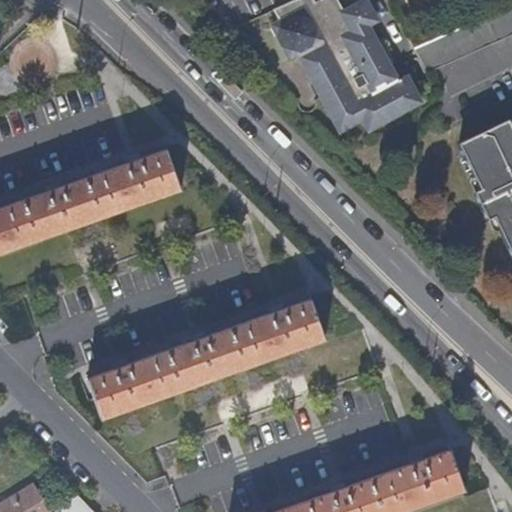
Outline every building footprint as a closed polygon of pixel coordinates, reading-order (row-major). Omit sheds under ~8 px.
[(273,13),(292,2),(291,0),(263,0),(259,3),(266,17),(273,13)] [(391,76),(372,40),(363,21),(373,17),(362,0),(357,0),(341,9),(332,14),(318,10),(313,0),(312,0),(296,0),(292,2),(273,13),(278,24),(269,29),(282,56),(292,52),(332,132),(356,120),(362,131),(417,102),(403,76),(397,78),(394,75),(391,76)] [(341,9),(336,0),(312,0),(313,0),(318,10),(332,14),(341,9)] [(425,73),(511,35),(511,2),(411,47),(425,73)] [(511,132),(505,120),(465,140),(454,144),(460,156),(455,160),(463,175),(468,173),(470,179),(465,181),(486,222),(492,219),(507,249),(511,246),(511,132)] [(0,208),(0,255),(179,190),(164,149),(23,201),(0,208)] [(324,339),(309,299),(86,381),(101,421),(324,339)] [(274,511),(399,511),(461,489),(447,449),(274,511)] [(48,511),(31,485),(0,504),(0,511),(48,511)]
